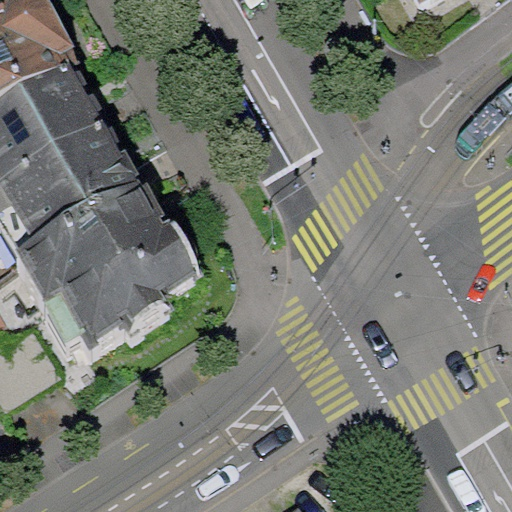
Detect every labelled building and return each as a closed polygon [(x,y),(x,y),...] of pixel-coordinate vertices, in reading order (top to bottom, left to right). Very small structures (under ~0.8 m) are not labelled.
[(65,53),(43,13),(32,19),(27,11),(21,0),(0,0),(0,127),(71,87),(55,59),(65,53)] [(413,0),(421,12),(441,0),(413,0)] [(0,205),(105,145),(101,138),(107,135),(93,112),(87,115),(80,102),(71,87),(0,127),(0,205)] [(0,244),(19,277),(141,207),(137,200),(140,198),(142,191),(132,174),(124,172),(122,174),(114,161),(105,145),(0,205),(0,244)] [(175,252),(169,242),(163,245),(150,223),(141,207),(19,277),(67,360),(82,351),(90,364),(124,341),(131,351),(168,326),(162,316),(198,292),(192,281),(193,275),(193,272),(192,267),(190,263),(186,257),(181,254),(175,252)] [(0,407),(5,417),(59,383),(32,339),(8,355),(2,347),(0,348),(0,407)]
